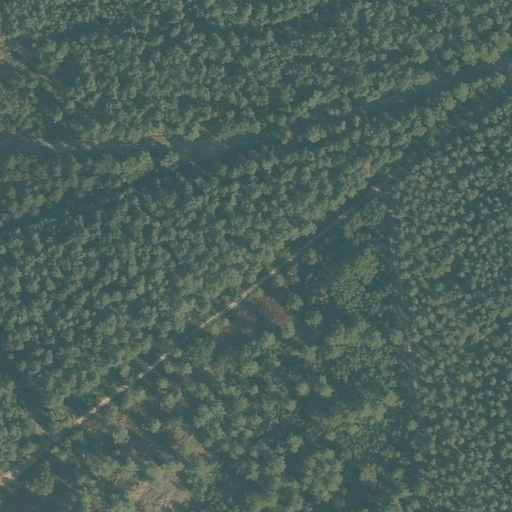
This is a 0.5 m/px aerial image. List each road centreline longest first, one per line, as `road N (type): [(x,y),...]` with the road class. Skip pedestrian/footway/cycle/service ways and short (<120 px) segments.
road 1 (track): [(54,441),(511,87)]
road 2 (unclassified): [(511,62),(271,135),(171,148),(0,146)]
road 3 (track): [(436,511),(382,184)]
